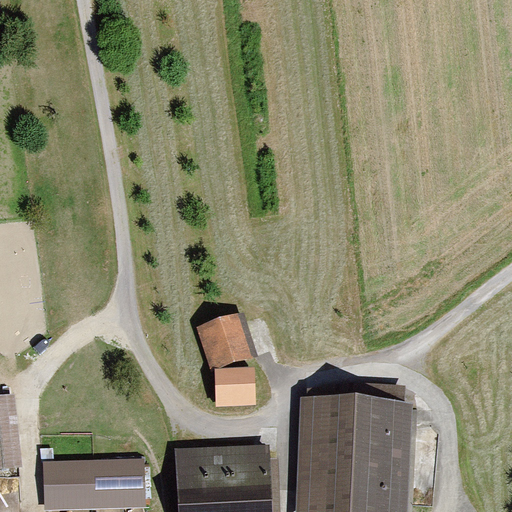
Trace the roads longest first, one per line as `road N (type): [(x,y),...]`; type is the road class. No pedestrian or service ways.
road 1 (track): [(511,275),(384,366),(304,386),(259,422),(221,428),(190,416),(147,363),(132,324),(83,0)]
road 2 (track): [(132,324),(76,338),(45,366),(31,404),(36,511)]
